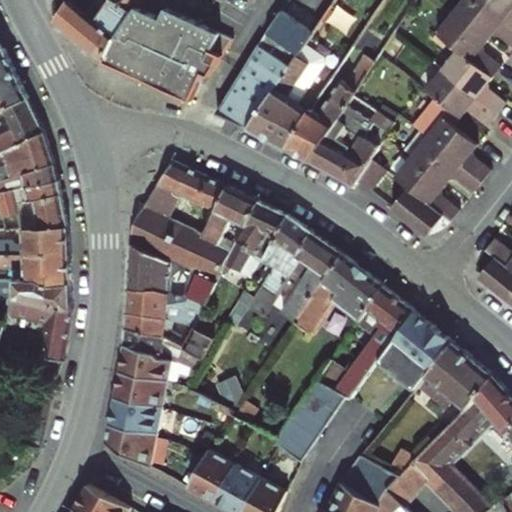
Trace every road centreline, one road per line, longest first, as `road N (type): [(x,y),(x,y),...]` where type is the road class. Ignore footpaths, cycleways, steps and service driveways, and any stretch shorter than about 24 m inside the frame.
road 1 (residential): [(433,280),(347,214),(210,141),(155,129),(84,129)]
road 2 (residential): [(84,129),(101,206),(105,287),(91,398),(76,445)]
road 3 (residential): [(16,0),(84,129)]
road 4 (residential): [(76,445),(196,511)]
road 5 (residential): [(433,280),(511,180)]
